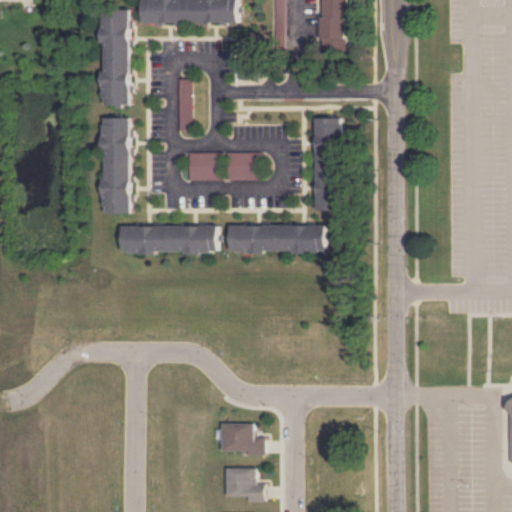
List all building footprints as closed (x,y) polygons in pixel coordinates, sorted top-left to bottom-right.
[(145,0),(146,23),(241,22),(240,0),(145,0)] [(286,0),(276,0),(276,42),(286,43),(286,0)] [(350,0),(325,0),(325,50),(350,50),(350,0)] [(133,9),(106,9),(107,72),(106,72),(106,105),(134,104),(133,9)] [(195,129),(195,78),(180,78),(181,130),(195,129)] [(134,213),(134,117),(107,117),(107,213),(134,213)] [(319,210),(345,210),(343,117),(318,117),(319,210)] [(191,180),(261,179),(261,151),(226,152),(191,152),(191,180)] [(329,223),(233,225),(234,251),(296,251),(296,252),(329,252),(329,223)] [(125,225),(125,252),(222,252),(222,225),(125,225)] [(259,422),(227,423),(227,450),(253,450),(253,455),(270,455),(269,437),(259,437),(259,422)] [(262,467),(232,467),(232,495),(253,495),(253,500),(270,500),(270,482),(262,482),(262,467)]
